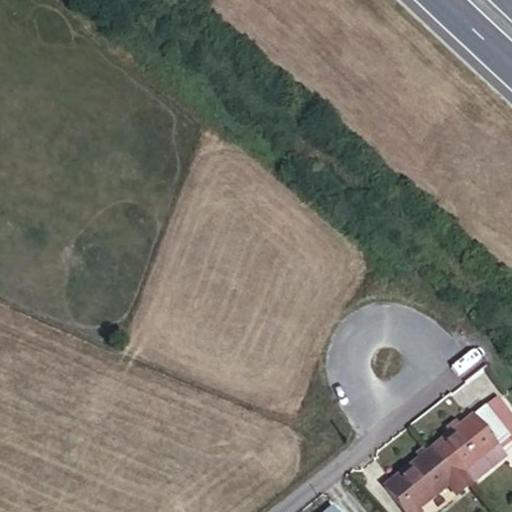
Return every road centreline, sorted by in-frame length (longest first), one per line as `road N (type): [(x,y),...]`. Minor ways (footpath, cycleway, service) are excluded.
road 1 (unclassified): [(386,427),(452,375),(389,326),(365,332),(351,348),(357,387)]
road 2 (unclassified): [(279,511),(386,427)]
